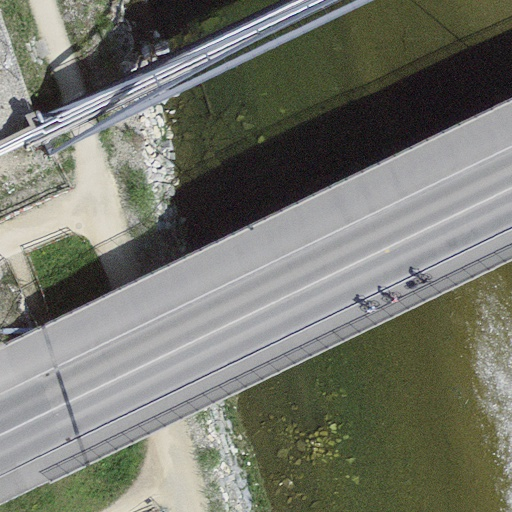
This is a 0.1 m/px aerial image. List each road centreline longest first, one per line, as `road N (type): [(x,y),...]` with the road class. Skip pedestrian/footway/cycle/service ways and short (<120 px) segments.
road 1 (secondary): [(0,425),(511,178)]
road 2 (track): [(99,204),(187,467)]
road 3 (track): [(32,0),(99,204)]
